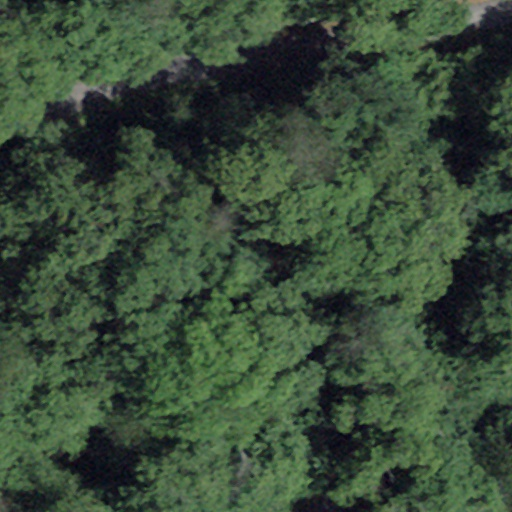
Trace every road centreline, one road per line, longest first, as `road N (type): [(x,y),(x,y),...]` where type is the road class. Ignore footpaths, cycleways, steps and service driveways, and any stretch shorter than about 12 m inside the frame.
road 1 (unclassified): [(511,13),(114,87),(58,104),(0,138)]
road 2 (unclassified): [(334,511),(511,383)]
